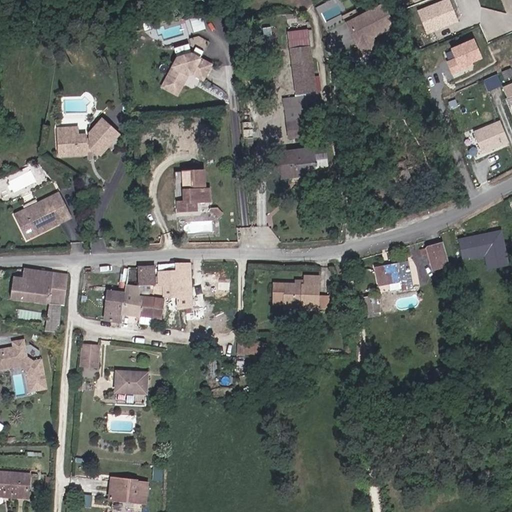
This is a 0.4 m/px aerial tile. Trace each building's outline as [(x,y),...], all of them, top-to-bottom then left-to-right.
[(343,12),(337,0),(330,0),(317,6),(324,21),(343,12)] [(448,0),(447,0),(418,12),(426,32),(456,20),(448,0)] [(357,45),(392,28),(382,7),(347,24),(357,45)] [(472,68),(469,62),(481,57),(473,39),(452,48),(456,58),(447,62),(451,70),(453,76),(472,68)] [(195,43),(181,45),(182,55),(196,53),(195,43)] [(299,63),(319,62),(317,48),(297,49),(299,63)] [(214,65),(196,53),(182,55),(163,81),(177,91),(190,72),(190,68),(194,68),(194,72),(204,79),(214,65)] [(319,62),(299,63),(302,93),(310,93),(322,92),(319,62)] [(498,74),(484,80),(488,91),(502,85),(498,74)] [(302,97),(297,97),(299,119),(310,118),(310,121),(314,121),(310,93),(302,93),(302,97)] [(293,122),(300,122),(299,119),(297,97),(290,98),(293,122)] [(301,136),(312,135),(310,121),(300,122),(301,136)] [(295,136),(301,136),(300,122),(293,122),(295,136)] [(499,122),(475,132),(484,153),(508,143),(499,122)] [(70,154),(70,160),(83,159),(83,154),(91,154),(93,157),(110,135),(95,123),(85,137),(86,145),(81,145),(81,139),(76,139),(76,132),(64,132),(64,140),(57,141),(57,155),(70,154)] [(295,157),(295,151),(279,152),(280,161),(273,162),(274,174),(281,174),(282,178),(305,176),(303,156),(295,157)] [(314,155),(303,156),(305,176),(314,175),(313,166),(315,165),(314,155)] [(406,189),(413,187),(402,161),(389,166),(391,173),(382,177),(385,186),(402,179),(406,189)] [(204,169),(183,169),(185,200),(178,201),(178,210),(197,210),(197,200),(210,199),(210,185),(204,185),(204,169)] [(22,213),(12,218),(25,241),(34,237),(32,234),(50,224),(51,228),(71,218),(58,194),(39,204),(40,207),(23,216),(22,213)] [(488,264),(508,259),(501,225),(477,230),(478,232),(474,233),(473,231),(459,234),(463,252),(470,251),(470,253),(485,249),(488,264)] [(434,263),(450,260),(446,234),(426,237),(426,242),(419,242),(422,256),(432,255),(434,263)] [(194,307),(195,260),(178,261),(178,269),(158,268),(160,293),(176,293),(177,306),(194,307)] [(404,287),(413,286),(412,277),(411,260),(379,263),(381,282),(383,282),(403,279),(404,287)] [(41,324),(58,325),(59,316),(60,297),(66,297),(67,262),(35,265),(34,271),(21,271),(21,294),(42,295),(41,321),(41,324)] [(140,310),(143,262),(124,262),(123,292),(122,310),(140,310)] [(158,313),(160,293),(158,268),(158,262),(143,262),(140,310),(140,311),(158,313)] [(325,293),(326,270),(306,269),(306,278),(299,278),(275,277),(275,300),(284,301),(284,305),(309,306),(324,306),(325,293)] [(237,301),(238,272),(205,272),(205,300),(230,301),(237,301)] [(376,289),(361,291),(364,315),(379,313),(376,289)] [(122,310),(123,292),(103,291),(102,314),(122,315),(122,310)] [(333,293),(325,293),(324,306),(333,307),(333,293)] [(13,344),(0,346),(0,366),(20,362),(27,366),(31,388),(46,385),(40,356),(32,358),(26,354),(23,337),(12,339),(13,344)] [(244,350),(255,350),(255,339),(244,338),(244,350)] [(255,350),(265,350),(273,350),(273,339),(255,339),(255,350)] [(98,352),(99,340),(82,340),(81,357),(81,365),(98,366),(98,352)] [(149,374),(116,373),(115,397),(148,399),(149,374)] [(27,473),(0,470),(0,487),(13,488),(13,496),(9,495),(8,504),(26,506),(27,473)] [(148,489),(148,482),(112,480),(111,486),(148,489)] [(148,504),(148,489),(111,486),(110,501),(148,504)] [(0,494),(9,495),(13,496),(13,488),(0,487),(0,494)]
